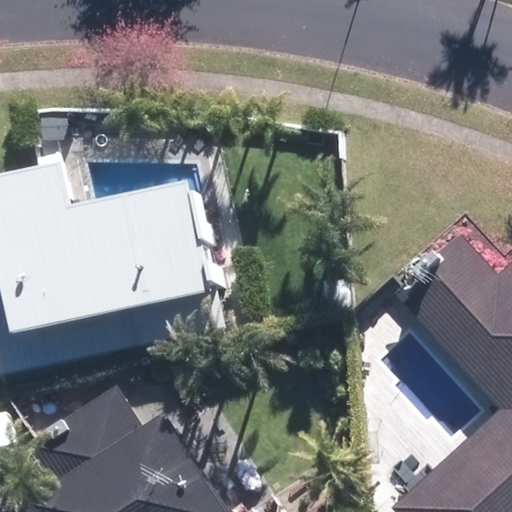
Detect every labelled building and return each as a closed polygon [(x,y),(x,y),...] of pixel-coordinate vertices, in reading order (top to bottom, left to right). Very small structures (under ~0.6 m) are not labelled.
[(0,376),(227,328),(196,185),(73,211),(63,168),(0,181),(0,376)] [(394,511),(511,511),(511,262),(499,275),(463,236),(395,297),(500,411),(392,510),(394,511)] [(353,315),(350,280),(324,281),(327,318),(353,315)] [(311,326),(306,298),(279,302),(285,330),(311,326)] [(226,511),(165,419),(146,431),(119,390),(30,449),(58,491),(26,511),(226,511)]
